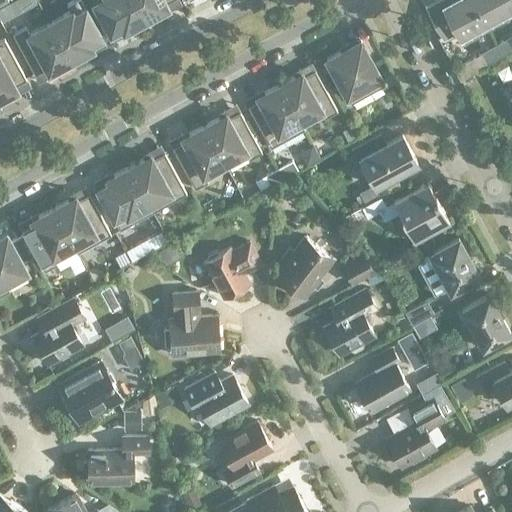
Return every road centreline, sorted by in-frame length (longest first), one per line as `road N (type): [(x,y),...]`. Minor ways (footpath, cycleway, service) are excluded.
road 1 (residential): [(0,196),(351,0)]
road 2 (residential): [(256,0),(0,138)]
road 3 (residential): [(493,189),(385,0)]
road 4 (residential): [(367,511),(260,322)]
road 5 (residential): [(375,511),(511,439)]
